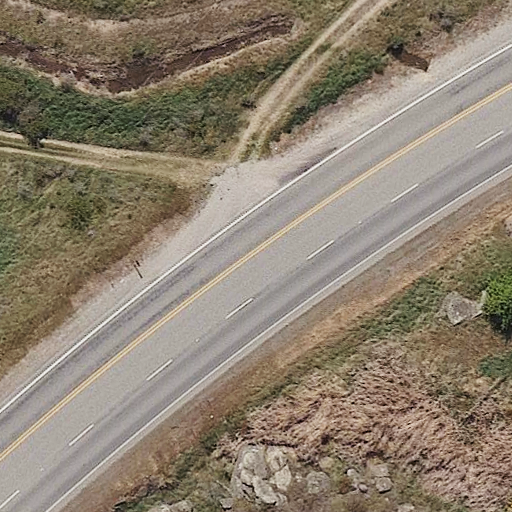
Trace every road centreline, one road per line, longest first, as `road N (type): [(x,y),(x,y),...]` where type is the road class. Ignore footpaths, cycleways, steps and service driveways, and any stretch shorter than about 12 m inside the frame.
road 1 (primary): [(511,87),(266,241),(0,461)]
road 2 (track): [(266,241),(235,183),(270,108),(375,0)]
road 3 (track): [(235,183),(0,143)]
